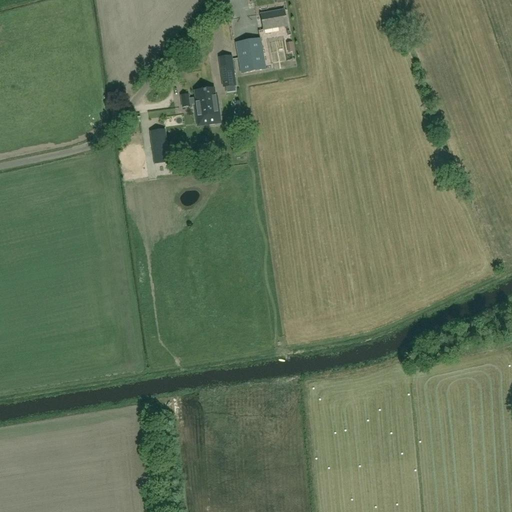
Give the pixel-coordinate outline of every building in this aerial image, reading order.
[(263,31),(287,26),(284,10),(260,15),(263,31)] [(241,74),(266,70),(260,39),(236,44),(241,74)] [(232,60),(231,56),(220,58),(224,88),(236,86),(233,70),(232,60)] [(215,97),(214,89),(204,91),(208,121),(209,121),(209,120),(220,119),(217,97),(215,97)] [(208,121),(204,91),(195,92),(196,99),(189,100),(188,95),(181,96),(183,108),(190,107),(190,106),(197,105),(198,112),(196,113),(197,123),(208,121)] [(162,140),(160,129),(149,130),(154,161),(169,160),(166,139),(162,140)]
